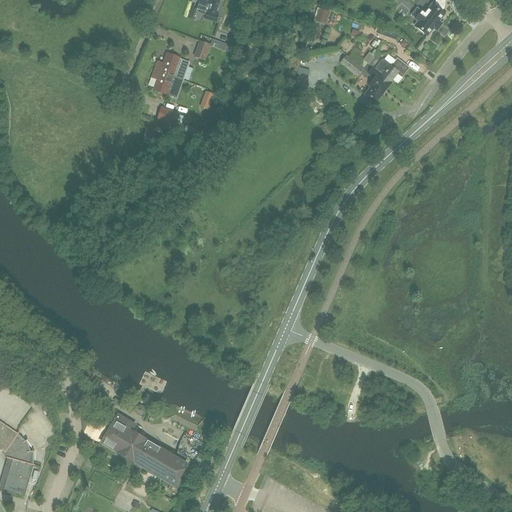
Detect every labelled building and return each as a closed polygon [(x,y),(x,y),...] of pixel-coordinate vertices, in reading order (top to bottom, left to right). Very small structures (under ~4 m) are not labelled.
[(216,24),(219,15),(216,14),(220,1),(218,0),(194,0),(207,4),(205,11),(207,12),(204,20),(216,24)] [(415,27),(427,37),(433,29),(437,31),(442,24),(439,22),(445,15),(442,12),(445,9),(446,0),(447,0),(446,0),(435,0),(435,5),(434,6),(432,5),(425,14),(422,12),(416,20),(419,22),(415,27)] [(319,7),(316,18),(327,22),(331,10),(319,7)] [(209,48),(210,44),(200,41),(195,56),(200,58),(205,59),(209,48)] [(367,64),(373,68),(379,61),(368,52),(365,57),(367,59),(361,67),(364,69),(367,64)] [(389,52),(385,56),(392,62),(396,58),(389,52)] [(155,70),(173,77),(180,59),(167,54),(165,59),(163,64),(158,62),(155,70)] [(346,56),(340,64),(357,78),(363,70),(364,69),(361,67),(346,56)] [(408,56),(406,60),(415,66),(418,62),(408,56)] [(187,80),(193,63),(183,59),(177,77),(187,80)] [(382,75),(391,82),(397,74),(401,77),(408,68),(397,60),(391,67),(384,61),(382,62),(376,69),(382,74),(382,75)] [(382,75),(373,68),(367,64),(364,69),(363,70),(368,74),(374,79),(371,82),(368,86),(370,87),(364,95),(375,104),(381,96),(391,83),(391,82),(382,75)] [(167,95),(173,77),(155,70),(152,78),(158,80),(156,85),(154,90),(167,95)] [(200,97),(206,110),(217,106),(212,92),(200,97)] [(162,107),(157,120),(175,126),(179,113),(162,107)] [(174,458),(133,433),(137,426),(118,414),(114,421),(115,422),(102,443),(174,486),(185,468),(186,469),(188,466),(187,466),(187,465),(183,463),(187,458),(178,452),(174,458)] [(5,453),(19,433),(19,432),(18,434),(0,422),(0,450),(1,452),(3,449),(6,451),(4,453),(5,453)] [(19,433),(5,453),(6,458),(12,460),(4,489),(25,495),(33,466),(35,466),(33,465),(33,452),(35,452),(35,451),(30,452),(26,442),(28,440),(25,442),(18,435),(19,433)] [(182,438),(190,443),(193,438),(185,433),(182,438)]
